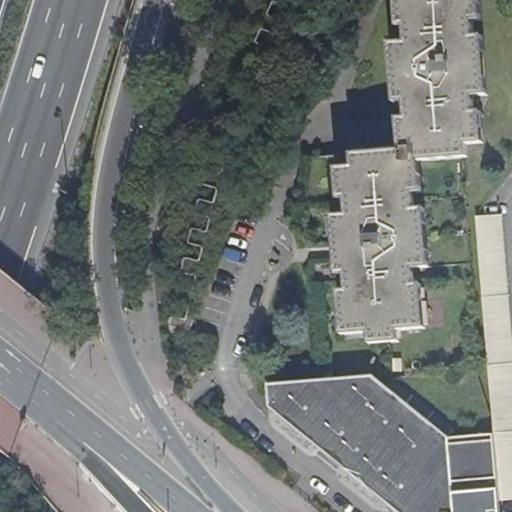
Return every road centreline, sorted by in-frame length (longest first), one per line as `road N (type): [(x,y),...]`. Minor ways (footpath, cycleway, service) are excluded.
road 1 (motorway): [(231,511),(147,405),(110,312),(107,189),(152,0)]
road 2 (motorway): [(0,187),(60,0)]
road 3 (primary): [(190,511),(77,426)]
